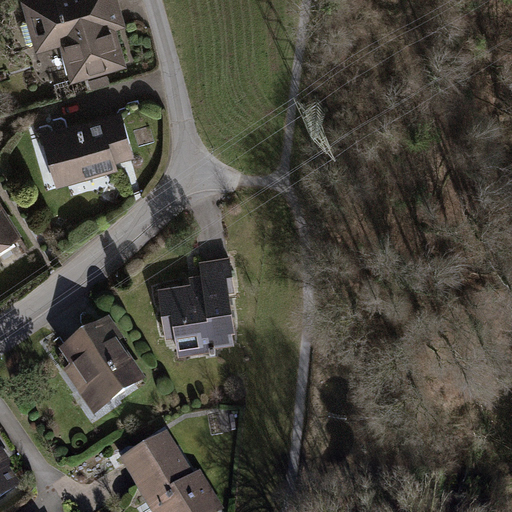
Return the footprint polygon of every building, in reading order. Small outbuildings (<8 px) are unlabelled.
[(119,0),(24,0),(19,1),(35,55),(60,48),(70,84),(127,68),(116,31),(127,27),(119,0)] [(121,112),(42,134),(57,188),(119,171),(117,164),(135,159),(121,112)] [(0,202),(0,251),(22,237),(0,202)] [(190,285),(159,289),(167,348),(177,346),(179,357),(210,353),(210,348),(237,344),(230,298),(237,297),(231,258),(200,262),(202,276),(189,278),(190,285)] [(110,316),(61,350),(72,366),(64,371),(96,416),(148,379),(120,340),(125,336),(110,316)] [(168,430),(121,460),(153,511),(218,511),(224,509),(201,472),(196,474),(168,430)] [(0,499),(22,484),(11,468),(12,460),(3,448),(0,448),(0,499)]
